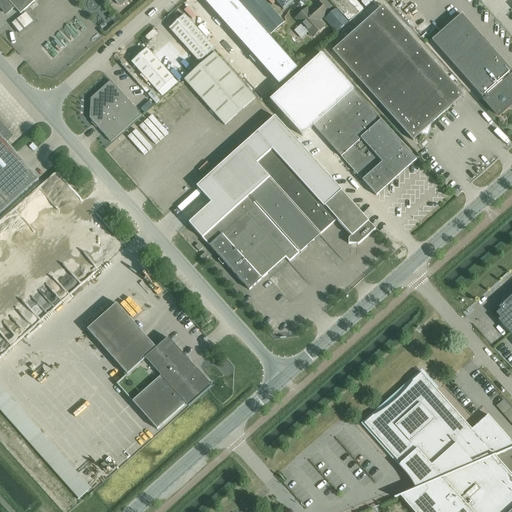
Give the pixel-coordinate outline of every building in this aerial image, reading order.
[(14,8),(20,14),(35,0),(0,0),(0,7),(6,14),(11,10),(14,8)] [(263,0),(239,0),(258,21),(271,36),(284,24),(272,9),(263,0)] [(293,0),(274,0),(283,10),(293,0)] [(302,24),(295,31),(301,38),(308,32),(313,37),(323,27),(318,21),(327,13),(317,3),(309,11),(307,9),(297,19),(302,24)] [(383,6),(332,51),(413,141),(421,134),(428,136),(431,125),(464,96),(383,6)] [(243,8),(224,24),(251,54),(269,37),(243,8)] [(192,9),(187,13),(202,30),(207,26),(192,9)] [(336,9),(325,19),(337,33),(348,23),(336,9)] [(17,20),(11,25),(19,34),(24,30),(33,23),(26,13),(17,20)] [(215,49),(184,15),(169,28),(200,63),(215,49)] [(511,71),(461,15),(432,41),(485,101),(498,116),(506,110),(505,108),(511,101),(511,71)] [(173,79),(153,56),(146,49),(131,62),(158,92),(173,79)] [(214,53),(184,80),(225,126),(255,99),(214,53)] [(91,99),(90,119),(111,143),(155,103),(138,85),(124,96),(111,81),(91,99)] [(314,127),(329,144),(376,196),(416,160),(354,91),(314,127)] [(211,204),(189,224),(194,229),(209,246),(242,283),(249,291),(266,276),(285,258),(289,263),(299,254),(286,240),(288,239),(300,253),(306,247),(314,241),(320,235),(319,235),(320,234),(320,235),(336,221),(336,220),(324,207),(341,191),(275,117),(257,133),(196,187),(211,204)] [(0,137),(0,214),(38,180),(0,137)] [(341,191),(324,207),(351,237),(349,239),(348,245),(358,245),(376,230),(341,191)] [(198,244),(194,247),(199,252),(202,249),(198,244)] [(205,253),(200,257),(200,258),(203,261),(209,257),(205,253)] [(500,310),(496,314),(500,319),(498,320),(511,335),(511,333),(511,296),(499,308),(500,310)] [(209,384),(168,339),(156,349),(117,304),(87,330),(127,375),(116,384),(157,430),(209,384)] [(373,416),(364,424),(420,487),(396,498),(397,498),(400,497),(413,511),(511,511),(511,475),(495,456),(511,449),(511,442),(488,416),(472,430),(422,373),(412,381),(406,390),(399,397),(391,404),(382,411),(373,416)] [(0,386),(0,409),(79,499),(91,488),(0,386)] [(511,408),(504,399),(497,406),(511,423),(511,408)]
